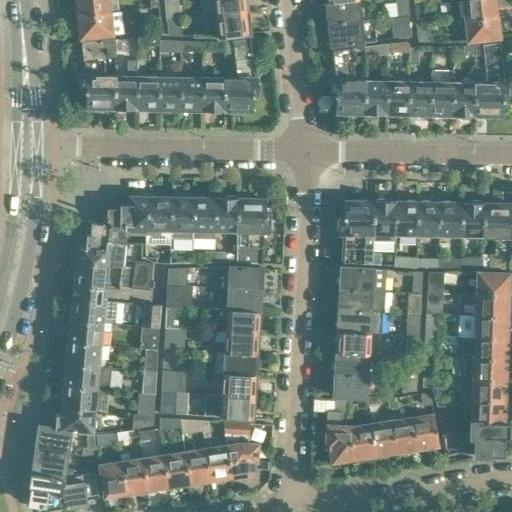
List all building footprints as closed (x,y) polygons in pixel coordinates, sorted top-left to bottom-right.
[(119,13),(117,0),(74,0),(75,5),(77,8),(78,17),(119,13)] [(180,19),(177,0),(168,0),(164,0),(166,20),(167,20),(167,22),(175,21),(175,20),(180,19)] [(248,12),(246,0),(213,0),(216,16),(248,12)] [(361,20),(359,0),(352,0),(327,3),(328,12),(326,14),(327,20),(329,23),(329,24),(361,20)] [(408,0),(396,0),(398,16),(410,15),(408,0)] [(496,0),(454,0),(450,1),(452,21),(466,20),(498,16),(496,5),(497,4),(496,0)] [(425,24),(425,22),(424,4),(414,5),(416,25),(425,24)] [(160,12),(159,6),(155,7),(155,12),(152,13),(154,29),(162,27),(160,12)] [(249,21),(248,12),(216,16),(218,36),(250,33),(250,31),(251,29),(251,23),(249,21)] [(121,33),(119,13),(78,17),(79,26),(78,28),(79,35),(80,36),(80,38),(121,33)] [(398,16),(397,16),(399,37),(413,35),(412,31),(410,15),(398,16)] [(499,25),(498,16),(466,20),(468,41),(500,37),(500,34),(501,33),(500,27),(499,25)] [(363,31),(361,20),(329,24),(329,26),(328,29),(328,34),(330,36),(331,45),(376,40),(375,30),(363,31)] [(177,35),(175,21),(167,22),(169,35),(177,35)] [(431,41),(429,24),(429,22),(425,22),(425,24),(416,25),(418,41),(431,41)] [(159,39),(160,39),(160,33),(138,35),(138,45),(159,45),(159,39)] [(114,108),(114,75),(106,75),(103,51),(116,51),(116,47),(115,47),(115,38),(81,43),(85,75),(81,75),(81,79),(79,82),(79,87),(81,89),(81,93),(86,93),(86,108),(114,108)] [(255,78),(250,38),(225,41),(224,50),(225,50),(225,54),(236,53),(240,77),(224,77),(223,111),(225,111),(225,110),(253,110),(253,95),(258,96),(258,92),(260,89),(260,84),(258,82),(258,78),(255,78)] [(181,50),(181,39),(160,39),(159,39),(159,45),(159,51),(182,52),(182,50),(181,50)] [(203,51),(203,41),(203,40),(181,39),(181,50),(182,50),(203,51)] [(224,50),(225,41),(221,41),(209,41),(209,49),(224,50)] [(410,47),(410,44),(407,41),(388,43),(388,51),(410,52),(410,47)] [(505,83),(500,42),(476,45),(475,55),(475,60),(475,61),(485,60),(486,67),(486,82),(475,82),(474,116),(475,116),(503,116),(503,101),(508,101),(509,97),(511,95),(510,89),(509,87),(509,83),(505,83)] [(379,57),(377,44),(365,46),(366,59),(379,57)] [(448,54),(448,46),(448,45),(432,45),(432,54),(448,54)] [(464,46),(463,55),(475,55),(476,45),(464,46)] [(410,52),(410,64),(418,64),(419,47),(410,47),(410,52)] [(365,114),(365,80),(355,79),(353,60),(357,60),(355,48),(332,50),(336,79),(332,79),(332,83),(330,86),(330,90),(332,93),(332,98),(336,98),(336,112),(364,113),(364,114),(365,114)] [(114,108),(114,109),(117,109),(119,111),(124,111),(126,109),(136,109),(136,76),(137,59),(126,59),(126,75),(114,75),(114,108)] [(158,109),(158,76),(136,76),(136,109),(137,109),(137,108),(147,109),(149,110),(154,111),(157,109),(158,109)] [(180,109),(180,76),(158,76),(158,109),(168,109),(170,111),(176,111),(179,109),(180,109)] [(202,110),(202,77),(180,76),(180,109),(183,109),(185,111),(190,111),(193,110),(202,110)] [(223,111),(224,77),(202,77),(202,110),(202,111),(213,111),(215,113),(220,113),(222,111),(223,111)] [(387,114),(387,80),(365,80),(365,114),(366,114),(368,116),(374,116),(377,114),(387,114)] [(408,114),(409,81),(387,80),(387,114),(387,113),(396,114),(398,116),(404,116),(407,114),(408,114)] [(430,114),(431,81),(409,81),(408,114),(416,114),(420,116),(426,116),(429,114),(430,114)] [(452,116),(453,81),(431,81),(430,114),(432,114),(434,116),(441,116),(443,114),(452,114),(452,116)] [(474,116),(475,82),(453,81),(452,116),(462,116),(464,118),(470,118),(472,116),(474,116)] [(172,229),(173,197),(168,196),(166,195),(161,195),(159,196),(152,196),(152,193),(127,192),(127,197),(130,197),(130,204),(129,210),(133,210),(133,211),(148,212),(147,233),(161,233),(161,229),(172,229)] [(172,229),(171,238),(193,238),(193,229),(194,197),(191,197),(189,196),(183,195),(182,197),(173,197),(172,229)] [(215,230),(216,197),(215,197),(215,198),(206,197),(204,196),(198,196),(196,197),(194,197),(193,229),(215,230)] [(237,231),(238,198),(236,197),(234,196),(227,196),(225,197),(216,197),(215,230),(237,231)] [(266,199),(238,198),(237,231),(237,262),(263,263),(264,232),(270,232),(271,228),(272,227),(273,220),(270,219),(270,214),(266,214),(266,199)] [(374,233),(375,200),(366,200),(362,200),(362,199),(361,199),(352,198),(345,205),(343,206),(342,208),(342,215),(340,215),(340,219),(338,221),(338,227),(340,229),(340,234),(343,234),(342,263),(373,264),(374,254),(373,254),(374,233)] [(374,233),(374,240),(395,241),(395,233),(396,201),(386,200),(384,198),(378,198),(376,200),(375,200),(374,233)] [(417,234),(418,202),(414,202),(412,200),(408,200),(406,202),(396,201),(395,233),(417,234)] [(439,234),(440,202),(430,202),(428,200),(422,200),(420,202),(418,202),(417,234),(439,234)] [(484,235),(485,203),(485,202),(482,202),(480,201),(473,200),(472,202),(462,201),(462,234),(484,235)] [(462,234),(462,201),(462,203),(451,202),(450,201),(444,201),(442,202),(440,202),(439,234),(462,234)] [(129,210),(130,204),(107,203),(107,218),(101,223),(109,228),(108,242),(116,243),(127,243),(126,242),(126,232),(147,233),(148,212),(133,211),(133,210),(129,210)] [(511,212),(511,203),(485,203),(484,235),(494,235),(493,252),(509,253),(509,237),(511,236),(511,218),(511,219),(511,212)] [(109,228),(101,223),(87,222),(86,243),(92,244),(91,247),(93,247),(91,263),(109,265),(109,264),(113,265),(113,264),(122,265),(124,265),(127,243),(116,243),(108,242),(109,228)] [(106,294),(109,265),(91,263),(93,247),(91,247),(92,244),(86,243),(79,243),(79,240),(73,240),(72,266),(76,266),(75,272),(73,275),(73,281),(74,283),(74,291),(106,294)] [(215,261),(215,250),(193,251),(193,252),(192,252),(192,262),(215,261)] [(224,251),(215,250),(215,261),(228,262),(228,254),(224,251)] [(192,262),(192,252),(171,252),(171,262),(192,262)] [(509,268),(509,253),(493,252),(490,252),(489,267),(509,268)] [(389,255),(374,254),(373,264),(389,265),(389,255)] [(394,264),(394,265),(417,267),(417,266),(417,257),(395,256),(394,264)] [(439,266),(439,257),(417,257),(417,266),(439,266)] [(461,266),(461,258),(439,257),(439,266),(461,266)] [(483,258),(461,258),(461,266),(483,267),(483,258)] [(153,261),(142,260),(135,259),(135,260),(127,259),(126,265),(126,267),(135,268),(132,287),(150,289),(153,261)] [(126,267),(126,265),(124,265),(122,265),(122,266),(120,286),(132,287),(135,268),(126,267)] [(261,278),(262,268),(230,266),(228,287),(228,288),(261,290),(261,288),(263,286),(264,280),(261,278)] [(187,286),(187,285),(188,267),(168,267),(167,284),(187,286)] [(373,290),(375,269),(342,267),(341,276),(339,279),(339,284),(341,287),(341,288),(373,290)] [(412,292),(422,293),(423,271),(413,270),(413,271),(412,292)] [(443,294),(444,271),(428,271),(427,293),(443,294)] [(509,276),(510,273),(478,272),(477,293),(477,294),(508,296),(509,286),(511,284),(511,278),(509,276)] [(191,307),(193,286),(193,285),(187,285),(187,286),(167,284),(166,306),(191,307)] [(261,292),(261,290),(228,288),(228,287),(220,286),(218,308),(218,309),(259,311),(259,302),(262,299),(262,294),(261,292)] [(385,291),(373,290),(341,288),(341,290),(338,292),(338,298),(340,301),(339,310),(372,312),(384,312),(385,291)] [(115,322),(117,301),(105,300),(106,294),(74,291),(73,299),(70,302),(69,307),(71,310),(70,320),(103,323),(103,321),(115,322)] [(421,314),(422,293),(412,292),(409,292),(408,313),(421,314)] [(508,304),(508,296),(477,294),(477,293),(460,292),(460,301),(477,302),(476,315),(476,316),(507,317),(507,315),(510,312),(510,307),(508,304)] [(442,313),(443,294),(427,293),(426,315),(436,315),(436,313),(442,313)] [(148,303),(146,326),(142,325),(141,327),(159,329),(160,305),(148,303)] [(190,328),(191,307),(166,306),(165,327),(182,328),(182,327),(190,328)] [(259,320),(259,311),(218,309),(218,308),(214,308),(214,317),(227,318),(226,331),(258,333),(258,331),(259,328),(260,322),(259,320)] [(371,333),(372,312),(339,310),(339,319),(337,321),(336,327),(338,329),(338,331),(371,333)] [(408,313),(407,335),(420,336),(421,314),(408,313)] [(507,318),(507,317),(476,316),(476,315),(466,314),(465,336),(463,335),(463,337),(507,339),(507,328),(509,327),(509,320),(507,318)] [(435,334),(436,315),(426,315),(425,336),(440,336),(441,334),(435,334)] [(101,345),(103,323),(70,320),(69,329),(68,331),(67,337),(68,339),(68,341),(101,345)] [(158,351),(159,329),(141,327),(140,347),(146,348),(150,348),(149,350),(158,351)] [(181,348),(182,328),(165,327),(164,348),(180,349),(180,348),(181,348)] [(258,334),(258,333),(226,331),(225,342),(212,341),(211,350),(216,351),(257,354),(257,344),(259,342),(259,336),(258,334)] [(369,354),(371,333),(338,331),(338,333),(336,335),(335,341),(337,343),(337,352),(369,354)] [(419,356),(420,336),(407,335),(406,356),(419,356)] [(440,349),(440,336),(425,336),(424,357),(434,357),(434,356),(440,356),(447,356),(447,349),(440,349)] [(507,347),(507,339),(463,337),(462,358),(506,360),(506,357),(508,355),(508,349),(507,347)] [(99,359),(101,345),(68,341),(68,343),(66,345),(65,351),(67,354),(66,363),(105,367),(105,366),(106,359),(99,359)] [(146,348),(144,369),(157,371),(158,351),(149,350),(150,348),(146,348)] [(179,370),(180,349),(164,348),(163,369),(179,370)] [(257,355),(257,354),(216,351),(215,372),(223,373),(255,375),(256,366),(258,363),(258,358),(257,355)] [(368,376),(369,354),(337,352),(336,361),(334,364),(334,370),(336,372),(336,374),(368,376)] [(434,377),(434,357),(424,357),(423,378),(442,379),(442,377),(434,377)] [(508,363),(506,360),(462,358),(461,378),(474,378),(474,380),(505,382),(506,371),(508,369),(508,363)] [(418,379),(418,361),(401,377),(409,377),(409,378),(418,379)] [(110,367),(105,366),(105,367),(66,363),(65,372),(63,375),(62,380),(64,383),(64,385),(107,389),(110,367)] [(155,394),(157,371),(144,369),(142,392),(147,392),(147,393),(155,394)] [(255,384),(255,375),(223,373),(222,394),(254,396),(254,394),(256,392),(256,386),(255,384)] [(171,375),(162,374),(162,391),(170,391),(170,390),(171,375)] [(367,396),(368,376),(336,374),(336,375),(333,378),(333,384),(335,386),(334,396),(355,397),(367,398),(367,396)] [(417,389),(418,379),(409,378),(409,377),(401,377),(402,392),(417,389)] [(441,387),(442,379),(423,378),(423,386),(441,387)] [(461,378),(460,400),(473,401),(504,402),(504,400),(506,398),(507,392),(505,389),(505,382),(474,380),(474,378),(461,378)] [(62,389),(61,395),(63,397),(62,407),(94,411),(105,412),(107,389),(64,385),(64,387),(62,389)] [(175,412),(176,392),(176,391),(170,390),(170,391),(162,391),(160,412),(175,412)] [(420,392),(421,393),(422,402),(432,400),(431,390),(420,392)] [(155,409),(155,394),(147,393),(146,408),(155,409)] [(254,398),(254,396),(222,394),(221,416),(253,418),(253,408),(255,406),(255,401),(254,398)] [(381,403),(380,396),(380,394),(367,396),(367,398),(367,402),(368,405),(369,405),(381,403)] [(349,425),(350,425),(351,400),(335,399),(335,400),(336,400),(335,412),(328,411),(327,430),(325,432),(325,438),(326,440),(326,446),(328,446),(329,449),(330,449),(332,462),(354,458),(349,425)] [(504,403),(504,402),(473,401),(472,418),(470,418),(469,421),(504,422),(504,414),(506,412),(506,406),(504,403)] [(446,404),(437,404),(436,404),(439,420),(449,421),(448,420),(446,404)] [(92,432),(94,411),(62,407),(61,414),(56,413),(55,427),(73,429),(92,432)] [(438,445),(433,412),(412,416),(417,448),(418,448),(421,450),(427,449),(429,446),(438,445)] [(154,424),(154,415),(134,413),(132,428),(154,424)] [(181,426),(180,418),(160,416),(160,430),(181,426)] [(417,448),(412,416),(391,419),(396,452),(405,450),(408,452),(413,451),(416,449),(417,448)] [(203,430),(201,419),(180,418),(181,426),(182,433),(203,430)] [(209,419),(201,419),(203,430),(205,447),(206,447),(211,480),(220,478),(223,480),(229,479),(231,477),(233,477),(227,444),(226,444),(225,434),(212,437),(209,420),(209,419)] [(396,452),(391,419),(370,422),(375,455),(377,455),(380,456),(385,455),(387,453),(396,452)] [(509,423),(504,422),(469,421),(469,431),(457,430),(454,430),(452,420),(448,420),(449,421),(439,420),(445,454),(456,452),(474,453),(474,456),(488,456),(488,455),(502,455),(503,441),(504,441),(504,438),(509,438),(509,435),(511,433),(511,428),(509,425),(509,423)] [(248,435),(249,423),(225,421),(225,434),(226,444),(227,444),(233,477),(253,473),(253,463),(254,463),(254,461),(257,461),(257,457),(259,455),(260,450),(258,447),(258,443),(237,442),(238,434),(248,435)] [(375,455),(370,422),(350,425),(349,425),(354,458),(362,457),(365,459),(372,457),(374,455),(375,455)] [(69,454),(73,429),(55,427),(39,425),(38,435),(35,438),(35,444),(36,446),(36,449),(69,454)] [(156,437),(155,429),(155,428),(138,431),(140,440),(156,437)] [(128,430),(117,431),(119,440),(129,438),(128,430)] [(115,432),(105,433),(107,444),(117,443),(115,432)] [(83,446),(82,455),(99,457),(98,448),(83,446)] [(206,447),(205,447),(185,450),(190,483),(191,482),(194,484),(200,483),(202,481),(211,480),(206,447)] [(67,467),(69,454),(36,449),(35,451),(33,453),(32,459),(34,461),(32,473),(65,478),(65,477),(65,475),(73,475),(74,468),(67,467)] [(190,483),(185,450),(164,454),(169,486),(170,486),(173,487),(179,486),(182,484),(190,483)] [(169,486),(164,454),(142,457),(147,489),(157,488),(159,490),(165,489),(168,486),(169,486)] [(142,457),(121,460),(126,493),(136,491),(139,493),(144,492),(147,490),(147,489),(142,457)] [(126,493),(121,460),(101,464),(106,496),(107,496),(110,497),(115,497),(118,494),(126,493)] [(30,473),(26,497),(30,503),(43,504),(43,506),(46,506),(46,509),(50,508),(53,510),(58,509),(61,507),(65,506),(66,506),(67,506),(67,508),(87,505),(86,499),(100,497),(97,478),(96,471),(73,475),(65,475),(65,477),(65,478),(32,473),(30,473)]
